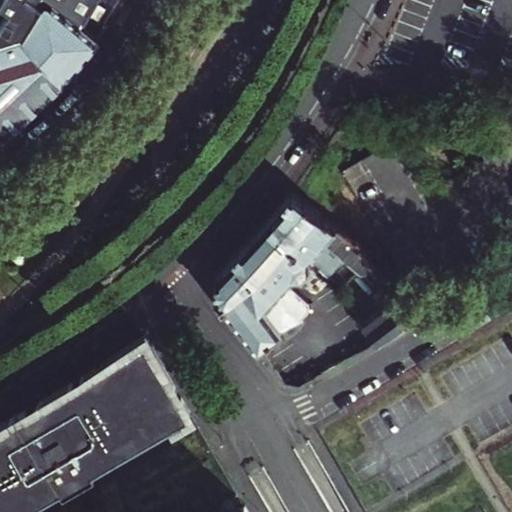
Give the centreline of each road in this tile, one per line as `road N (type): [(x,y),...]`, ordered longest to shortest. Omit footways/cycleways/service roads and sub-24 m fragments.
road 1 (primary): [(166,268),(298,112),(359,0)]
road 2 (residential): [(269,434),(511,291)]
road 3 (primary): [(176,0),(74,122),(0,181)]
road 4 (primary): [(0,384),(166,268)]
road 5 (residential): [(166,268),(269,434)]
